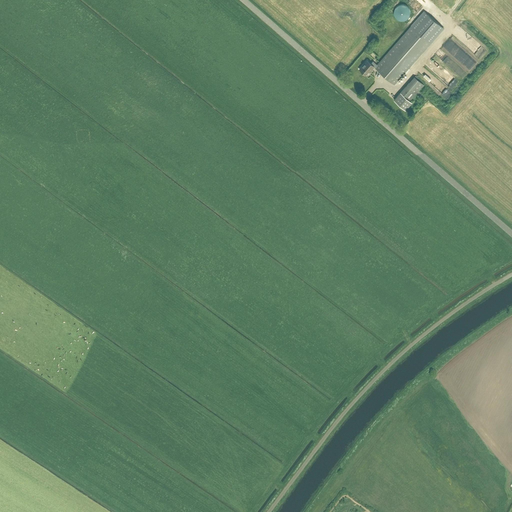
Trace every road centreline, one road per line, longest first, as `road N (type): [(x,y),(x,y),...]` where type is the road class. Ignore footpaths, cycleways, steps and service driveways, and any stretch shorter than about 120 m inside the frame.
road 1 (unclassified): [(511,234),(244,0)]
road 2 (unclassified): [(269,511),(389,365),(511,274)]
